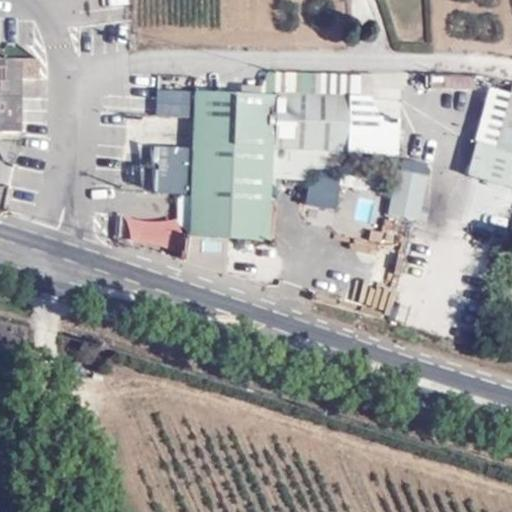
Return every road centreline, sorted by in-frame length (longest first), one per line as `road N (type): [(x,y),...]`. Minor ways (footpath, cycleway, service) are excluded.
road 1 (residential): [(76,221),(80,98),(91,75),(113,65),(152,58),(397,58),(511,68)]
road 2 (secondary): [(511,393),(0,231)]
road 3 (secondary): [(0,270),(511,416)]
